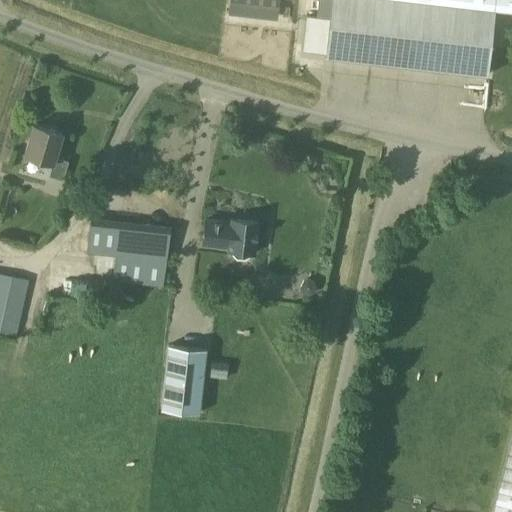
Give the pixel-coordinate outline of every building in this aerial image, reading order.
[(229,0),(228,13),(240,14),(241,6),(278,10),(278,0),(229,0)] [(511,0),(330,0),(329,18),(306,15),(303,50),(325,52),(325,56),(487,74),(495,9),(511,10),(511,0)] [(62,180),(68,161),(55,157),(62,133),(33,125),(24,155),(52,163),(48,176),(62,180)] [(90,216),(86,252),(114,255),(111,281),(163,286),(171,225),(90,216)] [(231,222),(216,220),(206,219),(203,243),(229,246),(228,249),(233,250),(232,252),(236,256),(244,257),(249,253),(250,251),(254,252),(257,221),(232,219),(231,222)] [(0,332),(16,336),(28,279),(0,273),(0,332)] [(303,281),(300,288),(303,292),(308,294),(312,293),(316,287),(314,282),(307,279),(303,281)] [(195,417),(202,349),(166,345),(158,413),(195,417)] [(511,511),(511,432),(491,511),(511,511)]
